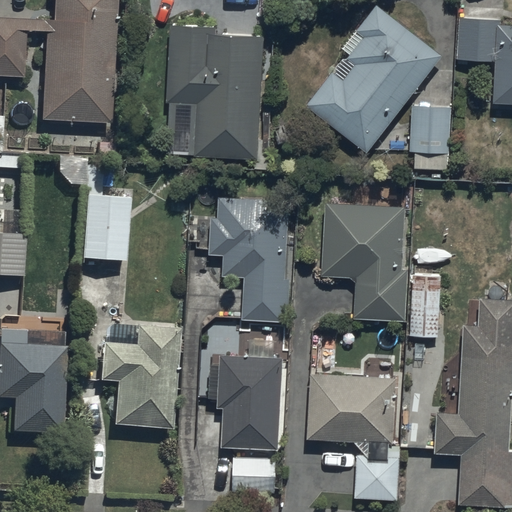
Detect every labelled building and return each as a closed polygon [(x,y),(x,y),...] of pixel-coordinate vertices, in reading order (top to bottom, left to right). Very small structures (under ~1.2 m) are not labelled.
[(48,32),(44,123),(112,126),(118,0),(48,0),(47,19),(0,16),(0,75),(24,77),(27,31),(48,32)] [(300,108),(364,159),(445,55),(381,5),(300,108)] [(511,18),(497,18),(498,15),(458,13),(456,54),(493,56),(491,96),(511,97),(511,18)] [(263,26),(167,21),(160,158),(256,163),(263,26)] [(454,103),(414,102),(414,149),(418,149),(418,165),(449,165),(449,151),(453,151),(454,103)] [(100,189),(101,157),(84,157),(85,154),(56,152),(55,167),(66,181),(85,182),(81,254),(124,256),(128,191),(100,189)] [(252,318),(289,320),(293,203),(222,200),(220,258),(252,318)] [(407,206),(324,202),(320,277),(355,279),(353,322),(401,325),(407,206)] [(0,271),(22,273),(25,227),(0,226),(0,271)] [(437,333),(439,284),(431,285),(431,271),(412,270),(409,331),(437,333)] [(511,445),(508,445),(511,326),(511,295),(479,293),(478,322),(459,321),(456,409),(437,408),(435,447),(461,448),(459,501),(511,503),(511,488),(511,445)] [(174,430),(183,330),(108,324),(103,382),(117,383),(113,425),(174,430)] [(14,433),(66,435),(71,347),(0,343),(0,395),(16,396),(14,433)] [(283,451),(287,357),(222,354),(218,448),(283,451)] [(405,379),(309,374),(305,444),(356,446),(353,500),(398,503),(405,379)] [(281,451),(233,451),(233,491),(281,491),(281,451)]
